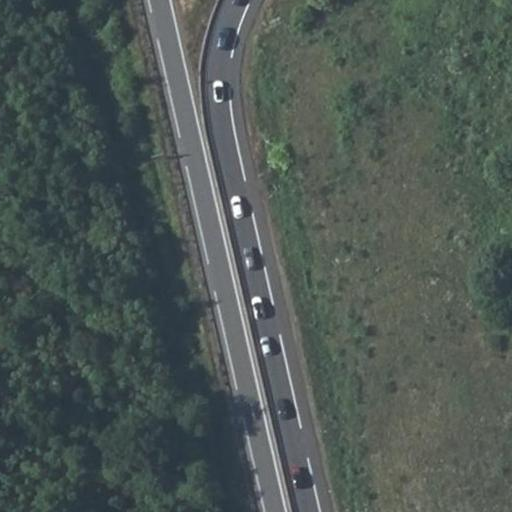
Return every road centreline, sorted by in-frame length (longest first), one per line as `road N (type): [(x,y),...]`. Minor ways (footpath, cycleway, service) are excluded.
road 1 (trunk): [(163,0),(282,511)]
road 2 (trunk): [(306,511),(222,132),(217,72),(236,0)]
